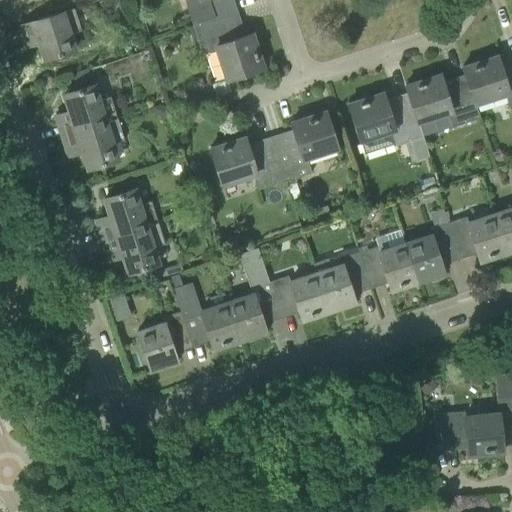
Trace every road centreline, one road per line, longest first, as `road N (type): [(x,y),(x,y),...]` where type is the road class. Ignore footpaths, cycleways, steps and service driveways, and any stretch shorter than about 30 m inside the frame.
road 1 (residential): [(131,427),(511,299)]
road 2 (residential): [(131,427),(0,89)]
road 3 (residential): [(302,88),(444,39),(478,0)]
road 4 (residential): [(3,475),(131,427)]
